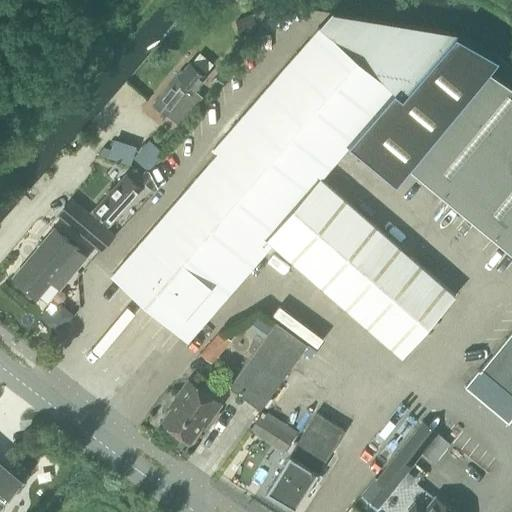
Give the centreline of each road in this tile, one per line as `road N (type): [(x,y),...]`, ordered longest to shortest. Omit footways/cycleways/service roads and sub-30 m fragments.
road 1 (tertiary): [(196,511),(0,367)]
road 2 (unclassified): [(0,249),(132,95)]
